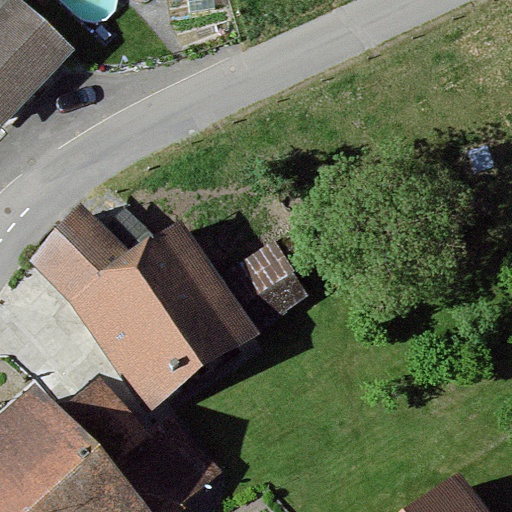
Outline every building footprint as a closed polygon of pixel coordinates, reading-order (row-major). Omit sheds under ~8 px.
[(0,131),(71,57),(14,2),(0,17),(0,131)] [(131,252),(77,213),(28,272),(83,321),(144,420),(256,347),(175,226),(131,252)] [(262,249),(232,266),(256,309),(286,292),(262,249)] [(0,511),(184,511),(217,481),(172,424),(142,445),(83,374),(0,436),(0,511)] [(475,511),(453,483),(415,511),(475,511)]
